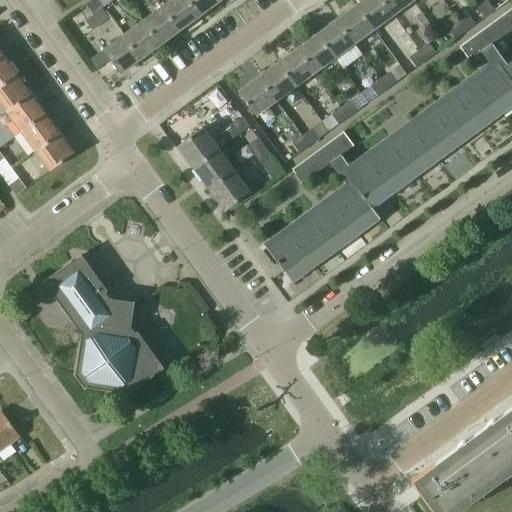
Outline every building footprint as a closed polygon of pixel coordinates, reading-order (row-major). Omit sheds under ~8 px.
[(103,7),(97,0),(91,0),(86,4),(93,14),(103,7)] [(187,0),(170,0),(162,7),(179,30),(198,15),(187,0)] [(217,0),(187,0),(198,15),(218,1),(217,0)] [(381,0),(361,0),(355,5),(373,29),(392,15),(381,0)] [(411,0),(381,0),(392,15),(412,0),(411,0)] [(477,7),(484,17),(494,10),(487,0),(477,7)] [(355,5),(336,19),(354,43),(373,29),(355,5)] [(162,7),(142,21),(159,44),(179,30),(162,7)] [(372,207),(500,113),(511,104),(511,67),(510,69),(491,44),(511,28),(511,8),(511,7),(458,46),(469,61),(481,51),(492,66),(351,170),(340,156),(354,145),(343,131),(292,169),(302,184),(330,163),(349,188),(267,248),(284,272),(292,282),(379,218),(372,207)] [(458,22),(465,31),(475,24),(468,14),(458,22)] [(453,16),(444,23),(448,29),(458,22),(453,16)] [(336,19),(316,33),(334,57),(342,68),(361,53),(354,43),(336,19)] [(135,26),(123,35),(140,58),(159,44),(142,21),(135,26)] [(455,38),(465,31),(458,22),(448,29),(455,38)] [(316,33),(297,48),(315,72),(334,57),(316,33)] [(123,35),(103,50),(120,73),(140,58),(123,35)] [(419,50),(426,60),(436,53),(429,43),(419,50)] [(297,48),(278,62),(295,86),(315,72),(297,48)] [(416,67),(426,60),(419,50),(409,57),(416,67)] [(2,55),(0,56),(0,86),(16,75),(2,55)] [(278,62),(258,76),(276,100),(295,86),(278,62)] [(380,79),(387,88),(397,81),(389,72),(380,79)] [(0,102),(7,112),(31,94),(16,75),(0,86),(0,102)] [(256,115),(276,100),(258,76),(238,91),(256,115)] [(377,95),(387,88),(380,79),(370,86),(377,95)] [(21,131),(45,114),(31,94),(7,112),(21,131)] [(341,107),(348,117),(358,110),(351,100),(341,107)] [(338,124),(348,117),(341,107),(331,114),(338,124)] [(35,151),(59,133),(45,114),(21,131),(35,151)] [(249,126),(242,117),(219,133),(227,143),(249,126)] [(177,146),(193,167),(218,149),(202,127),(177,146)] [(302,136),(309,146),(319,139),(311,129),(302,136)] [(59,133),(35,151),(50,171),(74,153),(59,133)] [(299,153),(309,146),(302,136),(292,143),(299,153)] [(255,154),(265,147),(258,138),(248,145),(255,154)] [(272,157),(265,147),(255,154),(262,164),(272,157)] [(208,189),(233,170),(218,149),(193,167),(208,189)] [(233,170),(208,189),(224,210),(225,209),(248,192),(249,192),(233,170)] [(19,178),(9,185),(16,195),(26,188),(19,178)] [(248,192),(225,209),(229,214),(252,197),(248,192)] [(110,295),(80,254),(46,279),(82,330),(73,370),(84,385),(125,388),(127,390),(162,365),(131,323),(134,302),(110,295)] [(0,412),(0,449),(18,437),(0,412)] [(511,414),(416,485),(436,511),(450,511),(511,467),(511,414)]
